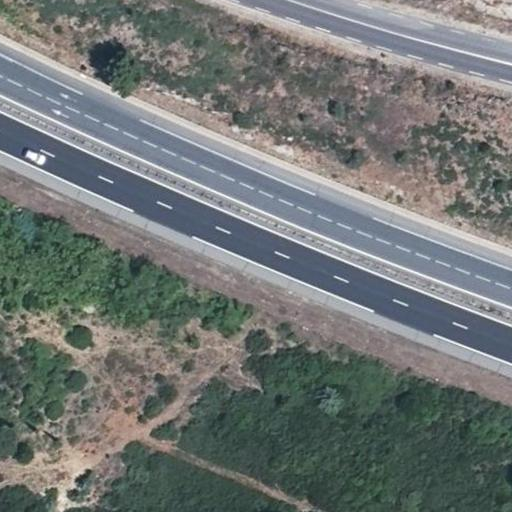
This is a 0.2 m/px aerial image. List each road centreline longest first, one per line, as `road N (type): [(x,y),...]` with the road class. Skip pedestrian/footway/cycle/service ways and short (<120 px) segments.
road 1 (trunk): [(511,288),(330,220),(0,75)]
road 2 (trunk): [(0,134),(511,347)]
road 3 (tertiary): [(280,0),(511,64)]
